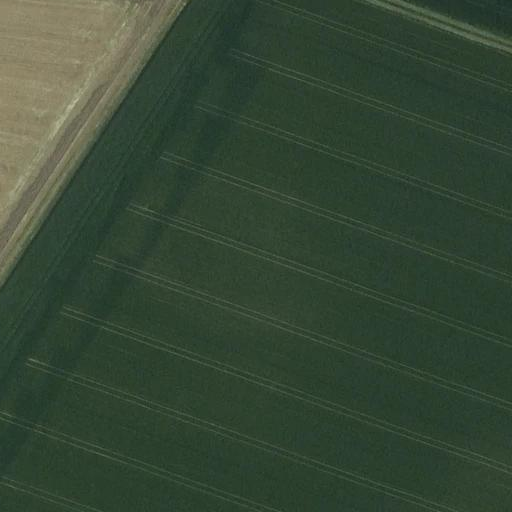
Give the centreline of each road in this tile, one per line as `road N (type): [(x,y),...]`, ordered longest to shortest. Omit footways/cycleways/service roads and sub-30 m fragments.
road 1 (track): [(0,276),(180,0)]
road 2 (track): [(362,0),(511,53)]
